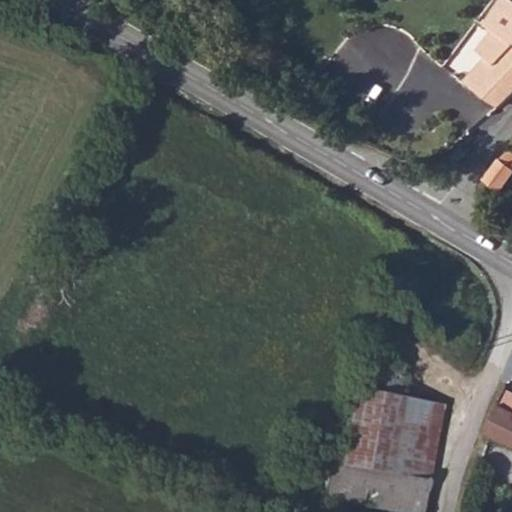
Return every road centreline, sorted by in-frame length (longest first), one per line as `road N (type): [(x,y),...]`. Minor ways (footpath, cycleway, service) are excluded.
road 1 (secondary): [(435,217),(45,0)]
road 2 (unclassified): [(446,511),(511,326)]
